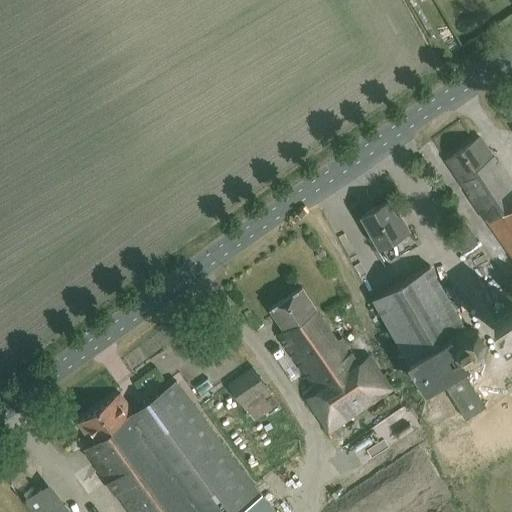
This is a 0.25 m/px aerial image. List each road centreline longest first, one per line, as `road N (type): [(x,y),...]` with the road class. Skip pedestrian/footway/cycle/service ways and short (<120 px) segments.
road 1 (tertiary): [(0,412),(511,54)]
road 2 (unknown): [(309,511),(303,439),(252,347)]
road 3 (unknown): [(16,400),(100,511)]
